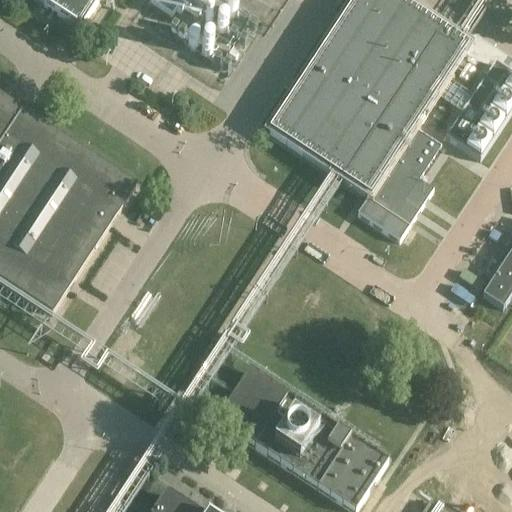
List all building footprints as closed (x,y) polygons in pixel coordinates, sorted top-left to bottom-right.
[(30,0),(81,33),(102,0),(30,0)] [(198,19),(204,10),(189,0),(175,0),(174,3),(198,19)] [(392,0),(357,0),(269,135),(369,200),(357,218),(399,246),(433,194),(417,184),(439,151),(440,152),(440,151),(414,133),(468,50),(392,0)] [(511,76),(496,66),(446,142),(480,164),(511,116),(511,76)] [(136,191),(0,100),(0,282),(52,317),(136,191)] [(511,253),(482,299),(502,312),(511,297),(511,253)] [(216,425),(348,511),(357,511),(388,465),(249,374),(216,425)] [(189,511),(168,498),(167,499),(165,497),(155,511),(189,511)]
